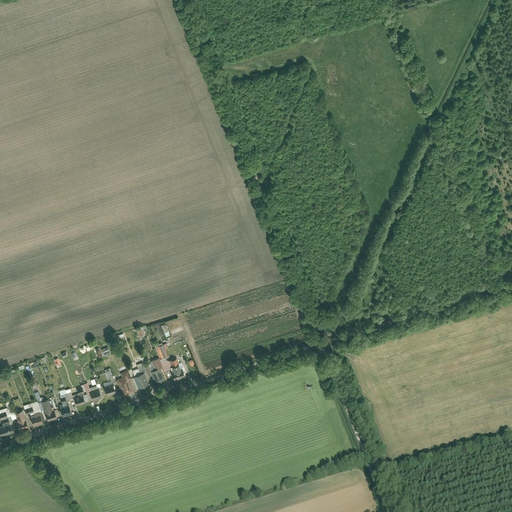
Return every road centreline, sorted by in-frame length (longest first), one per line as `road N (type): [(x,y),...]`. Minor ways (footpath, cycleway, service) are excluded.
road 1 (track): [(390,511),(185,0)]
road 2 (unclassified): [(208,379),(511,283)]
road 3 (residential): [(0,446),(208,379)]
